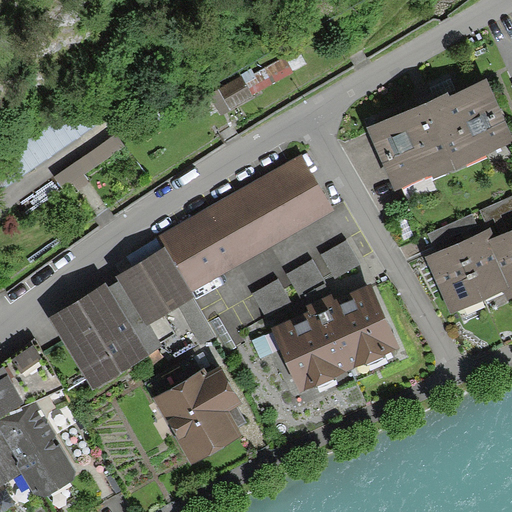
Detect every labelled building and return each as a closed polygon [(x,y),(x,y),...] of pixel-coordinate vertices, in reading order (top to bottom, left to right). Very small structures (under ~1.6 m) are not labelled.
[(300,52),(287,59),(292,69),(305,62),(300,52)] [(284,58),(245,80),(251,92),(290,70),(284,58)] [(239,78),(222,87),(231,103),(248,94),(239,78)] [(511,147),(511,139),(486,83),(448,101),(445,95),(365,132),(395,195),(431,178),(434,184),(511,147)] [(101,144),(53,177),(62,190),(123,149),(100,117),(88,125),(101,144)] [(163,234),(194,283),(334,196),(301,144),(161,231),(163,234)] [(507,213),(511,210),(511,194),(501,200),(507,213)] [(509,234),(500,216),(507,213),(501,200),(479,211),(485,223),(492,220),(500,238),(509,234)] [(455,237),(461,234),(464,241),(471,238),(468,231),(477,227),(471,214),(449,225),(455,237)] [(440,244),(444,251),(451,248),(447,241),(455,237),(449,225),(426,236),(432,248),(440,244)] [(464,241),(458,244),(486,303),(504,294),(510,292),(487,244),(495,240),(490,229),(471,238),(464,241)] [(511,302),(511,232),(509,234),(500,238),(495,240),(487,244),(510,292),(504,294),(509,304),(511,302)] [(107,277),(147,341),(150,346),(155,344),(165,337),(149,311),(172,297),(199,340),(215,330),(188,287),(194,283),(163,234),(115,264),(118,270),(107,277)] [(358,260),(343,235),(319,249),(334,274),(358,260)] [(444,251),(425,260),(453,318),(486,303),(458,244),(451,248),(444,251)] [(324,276),(311,254),(285,269),(298,291),(324,276)] [(46,307),(90,376),(147,341),(107,277),(103,271),(46,307)] [(305,295),(307,300),(270,318),(300,380),(400,333),(370,271),(333,288),(331,283),(305,295)] [(291,298),(277,274),(251,289),(265,313),(291,298)] [(0,410),(35,394),(62,381),(30,334),(0,354),(0,410)] [(162,355),(155,344),(150,346),(141,352),(148,364),(162,355)] [(219,353),(204,362),(198,351),(178,363),(174,357),(140,378),(155,401),(159,398),(191,450),(240,420),(236,415),(243,410),(234,395),(241,390),(219,353)] [(0,478),(19,466),(13,457),(53,430),(57,427),(35,394),(0,410),(0,478)] [(77,466),(53,430),(13,457),(19,466),(37,492),(77,466)]
